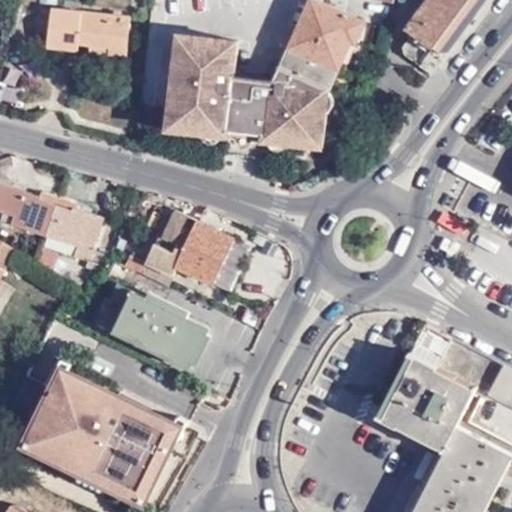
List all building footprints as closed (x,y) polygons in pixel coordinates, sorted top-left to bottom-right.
[(8,0),(6,8),(22,13),(25,0),(8,0)] [(315,0),(314,0),(292,49),(342,71),(347,59),(352,60),(368,24),(315,0)] [(423,66),(472,0),(434,0),(411,31),(416,36),(407,49),(409,56),(423,66)] [(22,13),(6,8),(5,13),(20,17),(22,13)] [(127,58),(131,27),(55,19),(50,48),(81,53),(83,40),(93,42),(92,47),(111,51),(110,55),(127,58)] [(202,125),(230,130),(252,79),(238,77),(241,42),(184,34),(171,129),(201,133),(202,125)] [(230,130),(226,137),(271,143),(272,135),(292,138),(291,145),(325,150),(329,113),(325,113),(328,89),(331,89),(333,90),(342,71),(292,49),(277,82),(252,79),(230,130)] [(201,133),(226,137),(230,130),(202,125),(201,133)] [(272,135),(271,143),(291,145),(292,138),(272,135)] [(100,215),(71,204),(69,209),(37,198),(38,194),(0,180),(0,210),(3,212),(14,215),(11,224),(45,234),(74,244),(72,252),(86,257),(100,215)] [(69,209),(71,204),(73,200),(40,188),(38,194),(37,198),(69,209)] [(235,237),(177,208),(171,217),(166,214),(144,259),(172,272),(178,264),(213,281),(235,237)] [(14,215),(3,212),(0,218),(0,219),(11,224),(14,215)] [(41,242),(72,252),(74,244),(45,234),(41,242)] [(0,274),(16,250),(0,240),(0,274)] [(223,270),(233,277),(248,253),(237,247),(223,270)] [(174,273),(172,272),(144,259),(130,252),(125,264),(168,284),(174,273)] [(77,290),(84,283),(64,270),(60,279),(77,290)] [(0,307),(12,289),(0,281),(0,307)] [(191,365),(208,326),(117,283),(98,323),(191,365)] [(450,338),(423,325),(410,351),(437,364),(450,338)] [(437,364),(410,351),(380,412),(451,447),(419,511),(491,511),(511,470),(511,453),(459,428),(480,384),(437,364)] [(511,368),(506,366),(492,391),(511,401),(511,368)] [(67,371),(61,368),(55,381),(61,383),(67,371)] [(128,495),(145,502),(175,438),(170,435),(176,423),(67,371),(61,383),(55,381),(25,446),(41,454),(43,449),(65,459),(62,464),(90,477),(92,472),(130,489),(128,495)] [(175,438),(181,425),(176,423),(170,435),(175,438)] [(62,464),(65,459),(43,449),(41,454),(62,464)] [(128,495),(130,489),(92,472),(90,477),(128,495)] [(6,511),(32,511),(17,503),(11,505),(6,511)]
